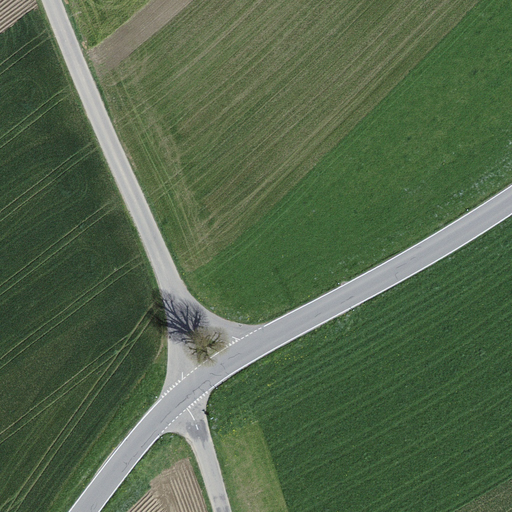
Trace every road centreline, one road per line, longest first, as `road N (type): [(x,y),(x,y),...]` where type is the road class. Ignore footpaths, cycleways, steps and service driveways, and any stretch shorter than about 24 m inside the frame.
road 1 (unclassified): [(52,0),(172,290)]
road 2 (tertiary): [(511,198),(259,342)]
road 3 (tertiary): [(181,393),(85,511)]
road 4 (residential): [(222,511),(181,393)]
